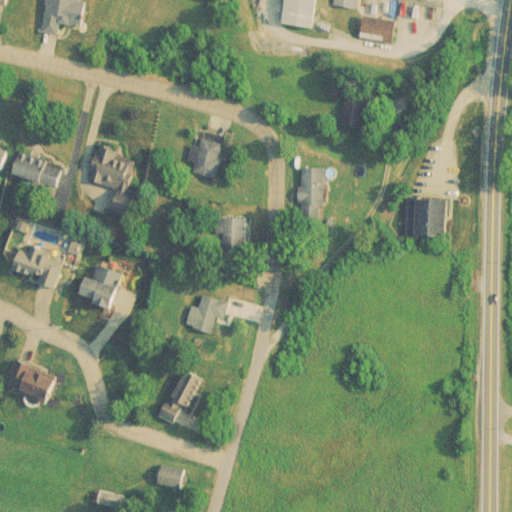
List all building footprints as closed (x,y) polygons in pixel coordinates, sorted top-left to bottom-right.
[(82,0),(80,11),(59,7),(57,18),(40,15),(42,4),(42,0),(82,0)] [(316,0),(314,13),(282,8),(283,0),(316,0)] [(361,1),(394,6),(390,28),(357,23),(361,1)] [(341,108),(343,73),(365,74),(362,109),(341,108)] [(188,158),(198,125),(220,132),(210,165),(188,158)] [(88,165),(99,135),(135,149),(125,174),(135,178),(125,204),(110,198),(118,176),(88,165)] [(22,162),(11,159),(16,142),(58,155),(49,182),(18,173),(22,162)] [(302,188),(298,188),(296,153),(322,152),(324,187),(319,187),(319,201),(302,202),(302,188)] [(242,207),(241,241),(219,241),(220,206),(242,207)] [(46,249),(47,249),(48,247),(61,252),(53,276),(39,271),(40,268),(11,258),(18,238),(27,242),(30,233),(41,237),(39,242),(47,244),(46,249)] [(84,265),(88,266),(93,252),(121,263),(116,276),(118,277),(111,296),(108,295),(107,297),(92,292),(93,289),(77,283),(84,265)] [(213,306),(210,321),(189,316),(197,284),(225,291),(221,308),(213,306)] [(3,372),(14,347),(53,365),(42,389),(3,372)] [(178,396),(181,397),(174,414),(155,404),(162,388),(167,390),(169,387),(182,359),(201,369),(188,396),(180,392),(178,396)] [(153,470),(156,451),(180,455),(177,474),(153,470)] [(90,477),(117,482),(114,494),(87,489),(90,477)]
